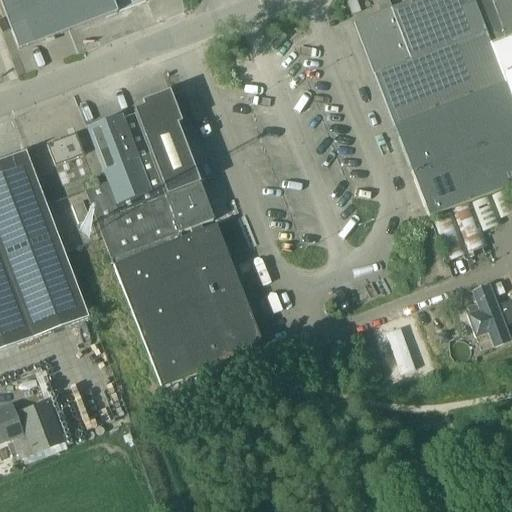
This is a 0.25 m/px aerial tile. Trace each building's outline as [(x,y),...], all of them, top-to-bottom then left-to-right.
[(0,0),(0,2),(19,51),(118,13),(113,0),(0,0)] [(114,0),(120,12),(146,2),(144,0),(114,0)] [(374,76),(486,33),(473,0),(415,0),(354,24),(374,76)] [(511,0),(473,0),(486,33),(491,45),(511,37),(511,0)] [(374,76),(394,128),(506,85),(491,45),(486,33),(374,76)] [(511,37),(491,45),(506,85),(511,99),(511,37)] [(511,99),(506,85),(394,128),(412,174),(511,135),(511,99)] [(141,103),(144,109),(136,112),(153,157),(151,157),(157,174),(190,161),(176,127),(182,125),(169,93),(141,103)] [(88,130),(108,184),(116,205),(150,192),(139,162),(151,157),(135,115),(123,120),(122,118),(88,130)] [(55,167),(84,156),(76,135),(47,146),(55,167)] [(429,219),(511,187),(511,135),(412,174),(429,219)] [(0,352),(88,319),(63,252),(26,154),(0,163),(0,352)] [(119,217),(200,186),(191,161),(190,161),(157,174),(151,157),(139,162),(150,192),(116,205),(108,184),(107,184),(119,217)] [(119,217),(107,184),(85,192),(111,261),(214,222),(200,186),(119,217)] [(511,191),(492,199),(501,221),(511,217),(511,191)] [(491,200),(473,207),(483,234),(501,227),(491,200)] [(83,203),(72,208),(79,226),(90,222),(83,203)] [(471,207),(452,214),(468,255),(487,248),(471,207)] [(451,214),(431,222),(446,263),(467,256),(451,214)] [(162,390),(264,350),(216,227),(114,267),(162,390)] [(511,273),(501,278),(511,306),(511,273)] [(471,362),(511,345),(511,306),(501,278),(447,299),(447,300),(471,362)] [(471,362),(447,300),(407,315),(430,376),(471,362)] [(25,435),(22,436),(13,440),(20,461),(65,444),(49,403),(17,415),(25,435)] [(0,444),(13,440),(22,436),(11,407),(0,411),(0,444)]
